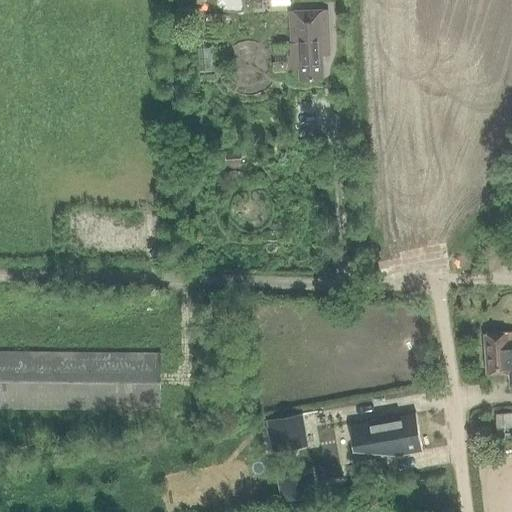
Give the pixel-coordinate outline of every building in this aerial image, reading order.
[(213,0),(213,2),(215,5),(218,8),(222,11),(249,9),(249,1),(272,0),(213,0)] [(322,56),(329,55),(327,13),(289,14),(291,56),(287,57),(288,70),(299,69),(299,80),(322,79),(322,56)] [(508,392),(511,391),(511,332),(482,335),(485,375),(507,373),(508,392)] [(163,364),(154,350),(0,349),(0,405),(3,406),(4,405),(4,393),(1,393),(0,390),(0,379),(34,379),(34,398),(49,398),(50,398),(61,398),(60,398),(98,399),(98,390),(103,399),(109,399),(121,391),(121,374),(145,374),(146,374),(159,374),(156,368),(163,364)] [(511,410),(502,411),(503,428),(511,427),(511,410)] [(308,433),(330,431),(328,412),(307,414),(308,433)] [(418,413),(352,424),(355,447),(398,456),(425,451),(418,413)] [(304,415),(267,420),(272,451),(308,445),(304,415)] [(313,472),(278,479),(282,501),(317,495),(313,472)]
